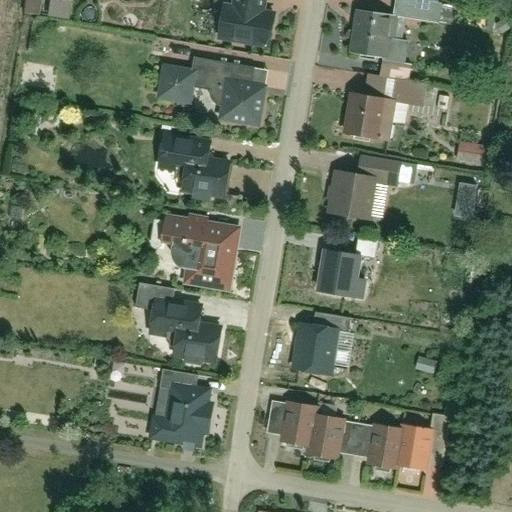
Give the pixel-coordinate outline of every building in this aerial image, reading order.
[(219,37),(278,47),(284,13),(274,12),(275,0),(236,0),(235,8),(225,6),(219,37)] [(357,13),(351,54),(394,61),(400,20),(357,13)] [(224,125),(264,132),(273,69),(194,56),(191,73),(168,68),(162,105),(197,111),(199,101),(227,108),(224,125)] [(356,94),(349,133),(393,142),(401,102),(356,94)] [(223,145),(162,135),(157,168),(190,173),(185,195),(231,203),(237,174),(218,171),(223,145)] [(362,158),(357,180),(380,185),(399,189),(400,183),(411,185),(414,169),(362,158)] [(329,216),(372,225),(380,185),(357,180),(338,176),(329,216)] [(236,293),(245,226),(168,213),(165,247),(173,249),(173,255),(175,262),(182,267),(190,271),(187,284),(236,293)] [(356,279),(360,256),(327,251),(321,291),(363,298),(366,281),(356,279)] [(182,293),(141,287),(138,308),(155,311),(151,333),(174,337),(170,358),(222,367),(226,338),(209,335),(212,311),(180,304),(182,293)] [(292,368),(335,375),(343,332),(299,324),(292,368)] [(218,382),(163,373),(152,440),(206,450),(218,382)] [(318,408),(289,403),(283,445),(313,450),(317,415),(318,408)] [(348,419),(317,415),(312,457),(342,461),(348,419)] [(374,465),(402,469),(407,430),(378,426),(374,465)] [(435,430),(407,426),(407,430),(402,469),(429,473),(435,430)]
